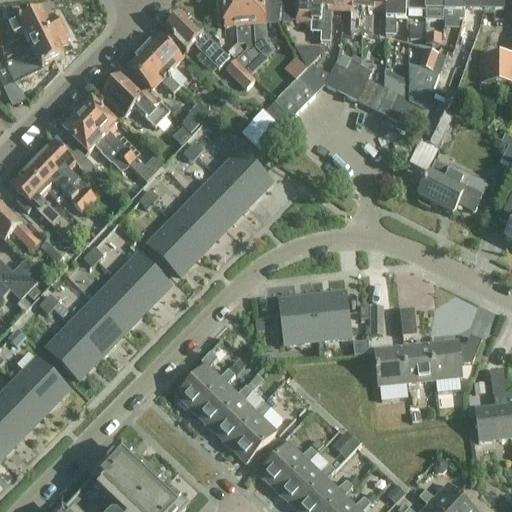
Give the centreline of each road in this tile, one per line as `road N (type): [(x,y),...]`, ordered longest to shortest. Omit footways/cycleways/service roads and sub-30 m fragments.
road 1 (residential): [(20,511),(244,282),(287,254),(346,240),(385,243),(511,302)]
road 2 (residential): [(0,159),(120,37),(141,0)]
